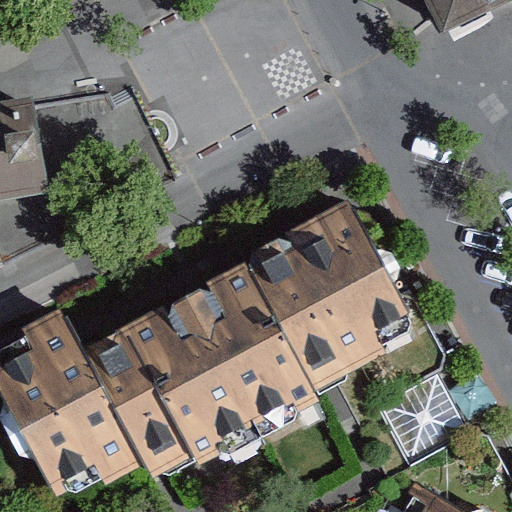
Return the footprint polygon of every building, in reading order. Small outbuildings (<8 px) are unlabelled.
[(511,0),(424,0),(455,46),(511,20),(511,0)] [(0,212),(57,203),(41,107),(0,113),(0,212)] [(318,392),(418,339),(348,209),(250,261),(256,271),(130,337),(192,454),(201,471),(325,405),(318,392)] [(151,475),(192,454),(130,337),(89,359),(71,326),(0,363),(0,381),(61,497),(140,455),(151,475)] [(452,511),(432,500),(424,511),(452,511)]
